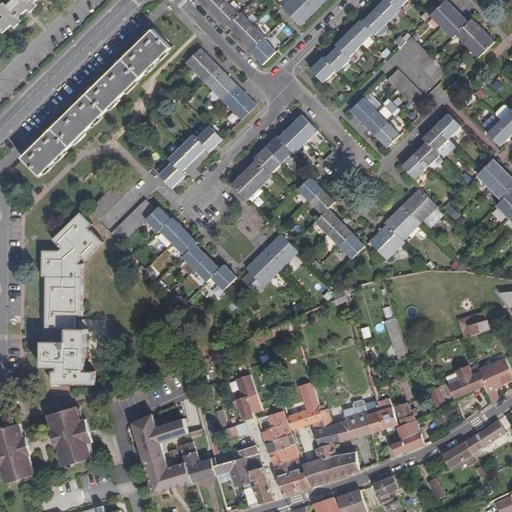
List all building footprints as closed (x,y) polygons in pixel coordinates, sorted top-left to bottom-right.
[(0,30),(3,33),(12,25),(15,28),(22,21),(19,18),(27,10),(30,13),(37,6),(35,3),(37,0),(12,0),(7,6),(4,3),(0,6),(0,12),(0,13),(0,30)] [(202,0),(204,1),(203,3),(227,27),(229,26),(253,51),(251,52),(264,65),(277,52),(265,39),(266,37),(242,13),(240,14),(226,0),(202,0)] [(301,26),(327,0),(290,0),(283,7),(301,26)] [(323,57),(311,69),(324,83),(337,71),(338,72),(352,59),(350,57),(374,34),(376,36),(401,11),(400,9),(408,0),(384,0),(363,22),(361,20),(336,44),(338,46),(326,59),(323,57)] [(448,0),(446,0),(431,16),(454,39),(457,35),(480,58),(496,42),(473,19),(470,22),(448,0)] [(153,30),(23,158),(41,176),(171,48),(153,30)] [(412,36),(401,47),(436,82),(447,71),(412,36)] [(202,49),(187,64),(243,121),(257,105),(202,49)] [(399,70),(389,80),(413,104),(423,94),(399,70)] [(364,97),(351,111),(388,148),(401,135),(388,122),(394,115),(384,106),(378,111),(364,97)] [(485,125),(491,131),(489,134),(502,147),(511,136),(511,107),(509,105),(506,105),(498,114),(498,116),(502,120),(500,122),(494,116),(485,125)] [(427,142),(403,166),(416,180),(441,155),(438,151),(462,127),(449,114),(424,138),(427,142)] [(257,161),(233,185),(249,201),(274,176),(272,175),(294,153),(296,155),(319,131),(303,116),(280,138),(278,136),(255,159),(257,161)] [(402,130),(406,123),(395,116),(390,124),(402,130)] [(173,163),(160,175),(174,189),(186,176),(183,173),(207,149),(210,152),(223,139),(210,126),(198,138),(194,135),(170,160),(173,163)] [(511,176),(495,159),(478,176),(502,201),(497,206),(499,208),(492,214),(501,223),(508,217),(511,221),(511,176)] [(123,177),(90,211),(100,221),(134,187),(123,177)] [(312,177),(299,190),(324,215),(316,223),(353,259),(366,246),(330,209),(336,202),(312,177)] [(387,225),(370,242),(388,261),(406,243),(405,241),(439,208),(420,189),(385,223),(387,225)] [(146,200),(112,233),(123,244),(146,221),(160,234),(161,232),(185,256),(183,259),(208,283),(212,279),(225,291),(238,277),(225,265),(221,269),(197,245),(199,243),(173,218),(172,219),(159,207),(156,210),(146,200)] [(456,220),(461,215),(452,206),(447,211),(456,220)] [(93,224),(82,212),(54,240),(61,249),(59,252),(43,251),(43,278),(46,278),(46,329),(66,330),(66,342),(42,342),(42,368),(59,368),(59,371),(54,372),(54,385),(96,385),(95,372),(88,371),(88,320),(76,320),(76,317),(83,316),(84,264),(80,263),(82,258),(85,260),(104,242),(93,230),(91,231),(89,228),(93,224)] [(250,273),(243,279),(259,295),(267,288),(265,287),(299,253),(281,234),(246,269),(250,273)] [(465,261),(455,271),(463,271),(469,265),(465,261)] [(240,298),(244,294),(236,285),(231,290),(240,298)] [(511,305),(511,304),(511,303),(511,293),(501,295),(511,308),(511,305)] [(248,298),(244,294),(240,298),(244,302),(248,298)] [(407,350),(396,318),(386,322),(397,353),(407,350)] [(473,335),(490,330),(487,321),(470,326),(473,335)] [(363,335),(371,333),(369,323),(361,325),(363,335)] [(492,402),(499,397),(495,389),(511,380),(511,372),(504,358),(479,368),(480,371),(486,386),(492,402)] [(182,400),(185,400),(198,394),(191,366),(175,374),(182,400)] [(455,399),(486,386),(480,371),(473,374),(469,366),(457,372),(457,373),(460,381),(451,384),(450,382),(443,385),(448,396),(453,394),(455,399)] [(239,407),(243,421),(255,417),(254,413),(263,410),(249,373),(235,377),(240,391),(231,394),(234,404),(238,403),(239,407)] [(447,376),(450,382),(451,384),(460,381),(457,373),(447,376)] [(402,383),(406,393),(411,392),(408,380),(402,383)] [(442,408),(448,406),(440,388),(435,390),(435,392),(438,398),(442,408)] [(388,397),(381,399),(383,406),(390,404),(388,397)] [(381,399),(377,400),(378,401),(380,410),(391,407),(390,404),(383,406),(381,399)] [(465,419),(474,413),(473,409),(468,399),(457,402),(465,419)] [(328,410),(321,412),(324,420),(326,427),(315,430),(319,447),(315,449),(318,459),(337,455),(334,442),(343,440),(355,438),(372,433),(367,414),(380,410),(378,401),(365,405),(364,402),(361,401),(356,402),(355,403),(354,405),(355,408),(344,412),(346,420),(333,424),(328,410)] [(396,406),(400,422),(416,415),(414,409),(411,410),(408,402),(396,406)] [(78,406),(69,409),(71,415),(79,412),(79,409),(78,406)] [(392,427),(398,425),(392,406),(391,407),(380,410),(386,429),(386,432),(393,430),(392,427)] [(321,412),(320,407),(288,416),(293,429),(324,420),(321,412)] [(69,409),(54,413),(63,443),(59,445),(60,446),(64,463),(66,463),(71,461),(72,464),(74,463),(93,457),(92,454),(89,443),(82,421),(79,412),(71,415),(69,409)] [(259,419),(263,431),(288,423),(284,410),(259,419)] [(372,433),(374,433),(386,429),(380,410),(367,414),(372,433)] [(54,413),(50,414),(54,429),(56,437),(54,438),(57,447),(60,446),(59,445),(63,443),(54,413)] [(185,420),(157,428),(152,415),(132,424),(153,495),(195,483),(187,463),(166,470),(163,461),(167,460),(161,443),(189,435),(185,420)] [(408,453),(425,445),(416,419),(402,426),(398,428),(403,440),(393,445),(396,456),(407,452),(408,453)] [(93,442),(90,434),(85,420),(82,421),(89,443),(92,442),(93,442)] [(466,442),(473,453),(506,434),(498,421),(466,442)] [(20,423),(16,425),(25,455),(30,454),(30,455),(33,454),(30,445),(27,445),(25,437),(20,423)] [(226,441),(249,433),(246,423),(223,430),(226,441)] [(263,431),(267,442),(292,434),(288,423),(263,431)] [(16,425),(0,429),(0,458),(3,468),(6,480),(7,483),(26,477),(29,476),(28,474),(33,472),(35,472),(30,455),(30,454),(25,455),(16,425)] [(267,442),(270,453),(295,445),(292,434),(267,442)] [(195,483),(218,476),(215,466),(212,458),(200,461),(193,441),(182,446),(187,463),(195,483)] [(466,442),(443,455),(450,467),(473,453),(466,442)] [(270,453),(275,466),(300,458),(295,445),(270,453)] [(248,457),(259,454),(256,446),(239,451),(240,454),(233,457),(232,453),(229,454),(219,456),(214,458),(212,458),(215,466),(248,457)] [(311,487),(361,469),(356,451),(337,455),(318,459),(304,463),(305,467),(311,487)] [(252,470),(263,467),(259,454),(248,457),(252,470)] [(249,471),(252,470),(248,457),(215,466),(218,476),(231,472),(236,487),(253,482),(249,471)] [(275,466),(278,476),(303,467),(300,458),(275,466)] [(260,503),(274,499),(263,467),(252,470),(249,471),(253,482),(255,487),(260,503)] [(286,496),(311,487),(305,467),(303,467),(278,476),(286,496)] [(488,477),(482,467),(477,470),(482,479),(488,477)] [(394,476),(375,484),(388,511),(402,511),(397,501),(395,502),(392,496),(397,493),(396,491),(400,489),(394,476)] [(435,479),(428,483),(439,500),(440,500),(446,497),(435,479)] [(250,506),(260,503),(255,487),(245,491),(250,506)] [(339,497),(342,511),(364,511),(368,511),(362,490),(339,497)] [(511,491),(510,492),(511,496),(496,502),(499,510),(511,504),(511,491)] [(341,511),(336,498),(335,497),(316,504),(319,511),(341,511)]
